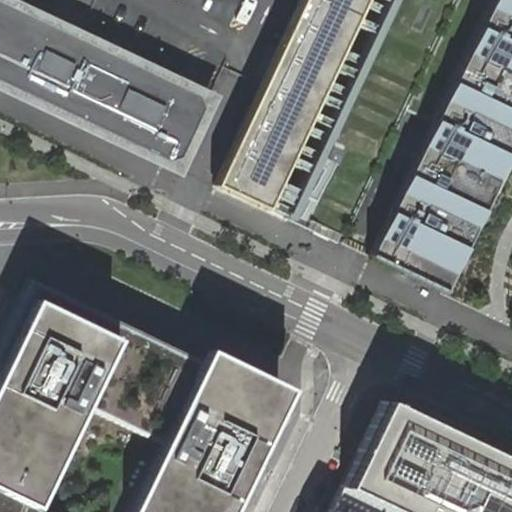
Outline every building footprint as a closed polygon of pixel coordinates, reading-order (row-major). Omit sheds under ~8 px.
[(0,0),(0,86),(170,166),(171,163),(178,166),(208,102),(202,99),(203,96),(0,0)] [(300,0),(261,83),(212,187),(288,222),(392,0),(300,0)] [(511,145),(511,0),(490,0),(364,258),(440,294),(511,145)] [(202,362),(28,279),(0,338),(0,367),(3,369),(0,374),(0,495),(35,511),(85,407),(164,446),(132,511),(234,511),(247,486),(287,402),(202,362)] [(511,511),(511,463),(381,402),(340,487),(327,511),(511,511)] [(0,495),(0,511),(35,511),(0,495)]
